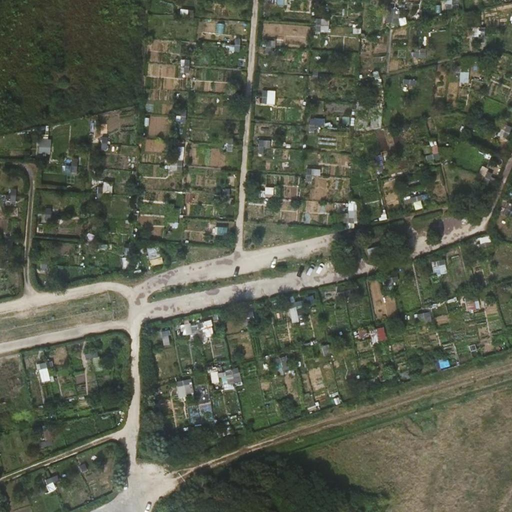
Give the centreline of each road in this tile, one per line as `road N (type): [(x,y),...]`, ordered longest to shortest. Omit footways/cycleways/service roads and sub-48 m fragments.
road 1 (track): [(134,497),(511,365)]
road 2 (track): [(0,349),(340,274),(355,266),(347,240)]
road 3 (track): [(331,239),(0,309)]
road 4 (track): [(237,259),(255,0)]
road 5 (track): [(128,282),(134,497)]
road 6 (track): [(511,155),(480,230),(374,267),(355,266)]
road 7 (track): [(0,166),(31,168),(28,303)]
road 8 (track): [(0,480),(130,427)]
